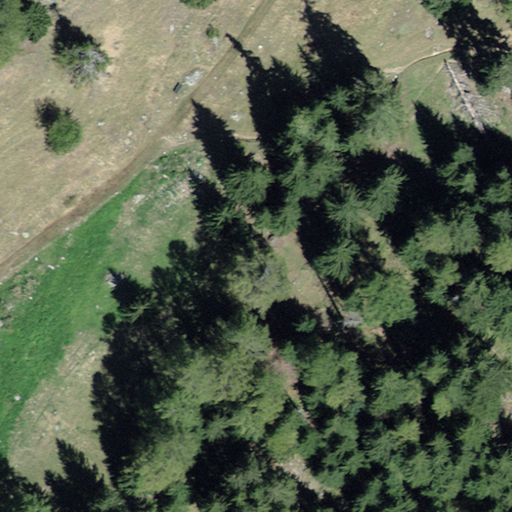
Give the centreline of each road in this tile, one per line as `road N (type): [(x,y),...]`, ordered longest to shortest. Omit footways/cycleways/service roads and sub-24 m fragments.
road 1 (track): [(0,271),(82,195),(161,139)]
road 2 (track): [(161,139),(265,0)]
